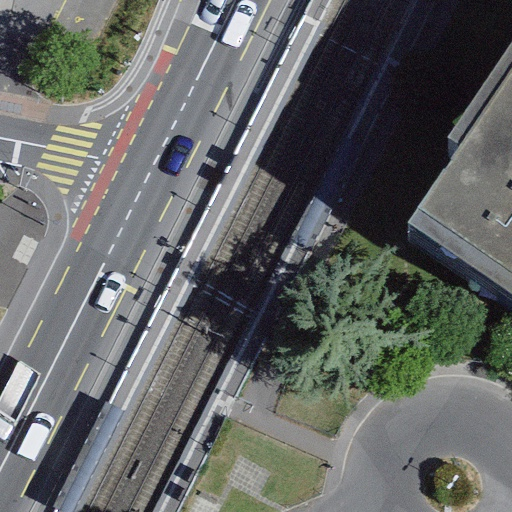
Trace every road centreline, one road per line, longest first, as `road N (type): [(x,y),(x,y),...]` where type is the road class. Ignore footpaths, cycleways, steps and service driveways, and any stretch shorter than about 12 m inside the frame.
road 1 (secondary): [(152,174),(0,468)]
road 2 (residential): [(511,433),(458,410),(409,427),(381,471),(385,511)]
road 3 (secondary): [(234,0),(152,174)]
road 4 (residential): [(152,174),(0,143)]
